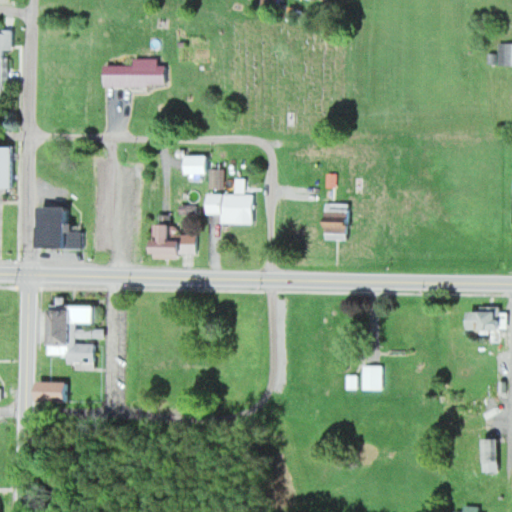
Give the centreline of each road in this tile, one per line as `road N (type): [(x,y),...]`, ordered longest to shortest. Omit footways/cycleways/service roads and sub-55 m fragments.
road 1 (secondary): [(412,280),(0,271)]
road 2 (tertiary): [(26,272),(31,0)]
road 3 (residential): [(269,143),(0,134)]
road 4 (residential): [(269,143),(275,274),(266,409)]
road 5 (residential): [(0,408),(266,409)]
road 6 (tertiary): [(20,511),(26,272)]
